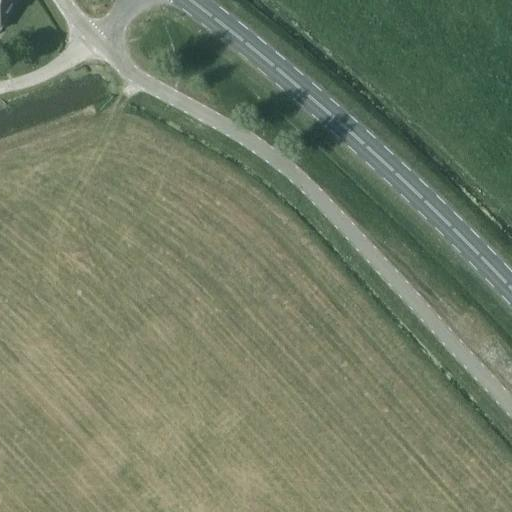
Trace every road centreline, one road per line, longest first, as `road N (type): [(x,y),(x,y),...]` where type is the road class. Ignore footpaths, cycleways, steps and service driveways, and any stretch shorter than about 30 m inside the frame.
road 1 (unclassified): [(511,409),(281,164),(140,79),(95,39)]
road 2 (primary): [(511,293),(328,112),(187,0)]
